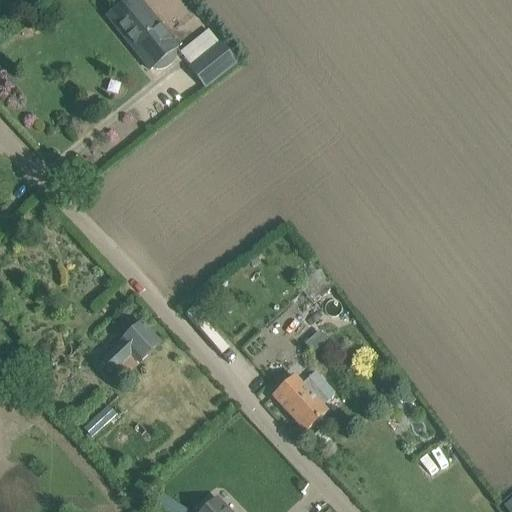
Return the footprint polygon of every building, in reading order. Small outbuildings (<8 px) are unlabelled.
[(178,48),(138,0),(127,0),(107,17),(150,70),(152,69),(153,70),(155,70),(160,71),(162,70),(166,69),(170,67),(171,65),(174,62),(175,58),(176,55),(176,53),(176,49),(178,48)] [(206,90),(237,64),(219,42),(188,68),(206,90)] [(120,366),(128,375),(161,344),(142,323),(102,361),(113,373),(120,366)] [(306,434),(327,414),(293,378),(272,398),(306,434)] [(23,385),(7,399),(17,411),(33,396),(23,385)] [(84,429),(92,439),(117,416),(109,407),(84,429)] [(141,438),(147,432),(139,424),(133,430),(141,438)] [(227,511),(217,501),(205,511),(227,511)]
